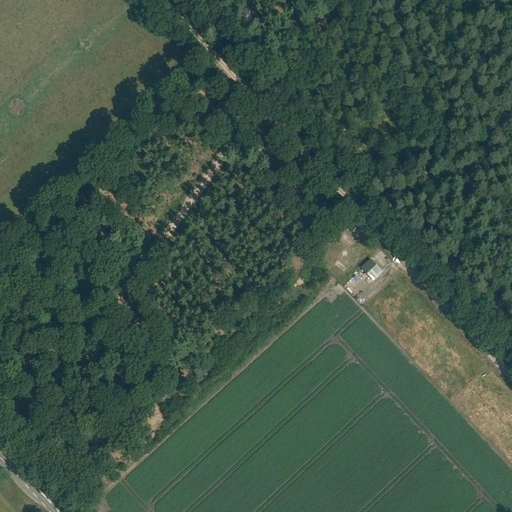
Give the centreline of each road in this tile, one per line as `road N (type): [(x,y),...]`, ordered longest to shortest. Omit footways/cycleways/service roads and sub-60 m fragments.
road 1 (track): [(340,0),(2,449)]
road 2 (track): [(161,0),(511,378)]
